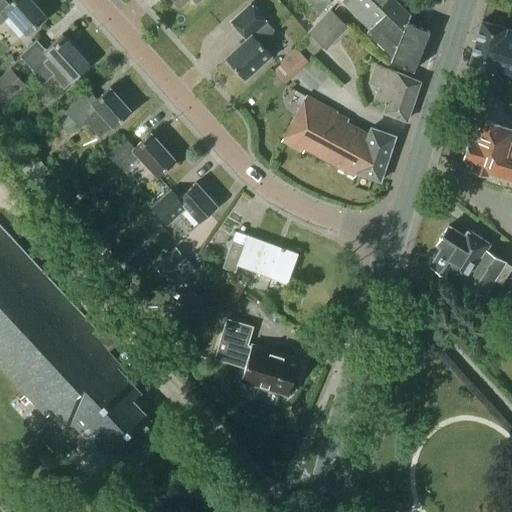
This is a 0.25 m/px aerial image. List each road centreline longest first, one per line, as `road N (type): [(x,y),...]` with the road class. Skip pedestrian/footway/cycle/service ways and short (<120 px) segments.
road 1 (unclassified): [(392,240),(284,199),(237,161),(92,0)]
road 2 (secondary): [(312,511),(392,240)]
road 3 (secondary): [(392,240),(454,30)]
